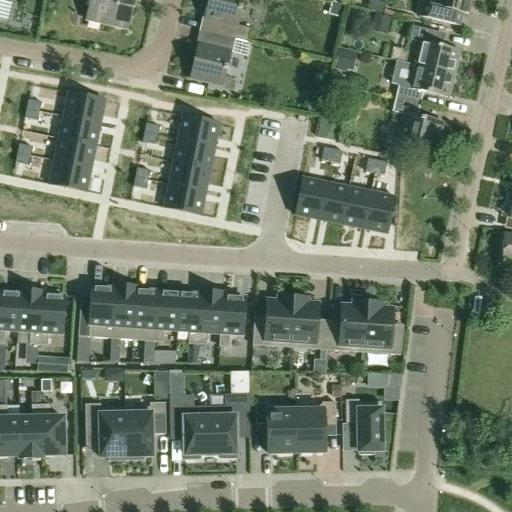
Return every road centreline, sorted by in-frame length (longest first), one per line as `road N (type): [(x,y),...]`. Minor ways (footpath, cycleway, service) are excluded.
road 1 (residential): [(456,260),(438,273),(0,241)]
road 2 (residential): [(98,511),(205,499),(423,499)]
road 3 (residential): [(456,260),(511,19)]
road 4 (residential): [(171,0),(159,50),(125,69),(0,46)]
road 5 (residential): [(444,315),(423,499)]
